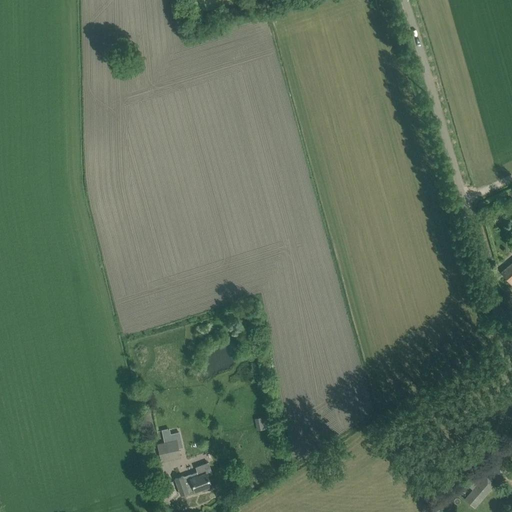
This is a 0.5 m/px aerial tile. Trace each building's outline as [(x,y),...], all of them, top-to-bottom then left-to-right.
[(511,284),(511,283),(511,263),(502,271),(511,284)] [(266,415),(255,418),(258,430),(268,427),(266,415)] [(177,440),(159,443),(163,462),(181,458),(177,440)] [(181,477),(175,479),(179,491),(181,495),(189,492),(188,492),(194,489),(195,492),(211,486),(208,476),(207,476),(212,474),(208,463),(195,467),(197,472),(190,474),(181,477)] [(465,499),(475,508),(494,485),(485,476),(465,499)] [(457,486),(450,480),(446,485),(447,487),(443,492),(448,495),(457,486)]
